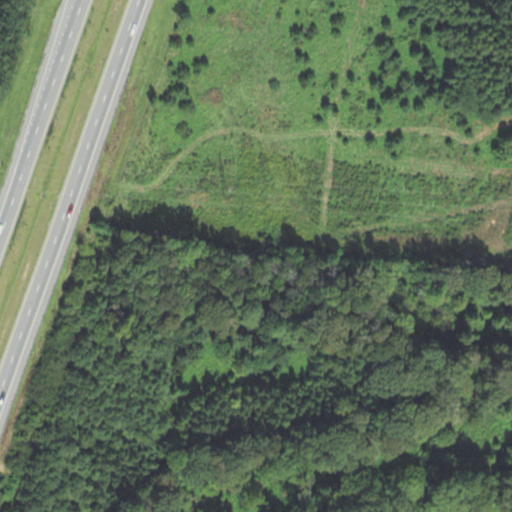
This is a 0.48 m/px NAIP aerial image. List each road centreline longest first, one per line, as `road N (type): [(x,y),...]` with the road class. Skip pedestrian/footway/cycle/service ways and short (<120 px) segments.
road 1 (motorway): [(0,388),(124,36)]
road 2 (motorway): [(78,0),(0,220)]
